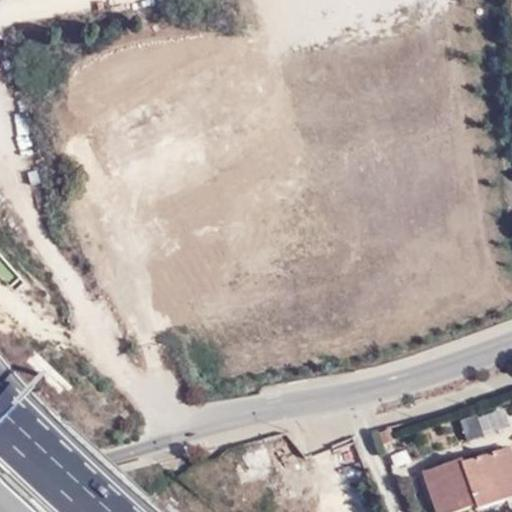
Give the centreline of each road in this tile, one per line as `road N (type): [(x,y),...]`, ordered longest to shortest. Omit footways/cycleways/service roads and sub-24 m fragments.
road 1 (tertiary): [(511,339),(392,380),(0,486)]
road 2 (unknown): [(0,177),(33,257),(114,364),(154,405),(196,430)]
road 3 (motorway): [(95,511),(0,422)]
road 4 (unknown): [(343,401),(389,511)]
